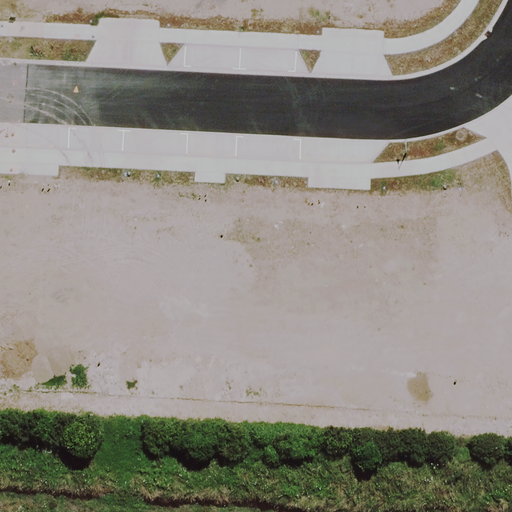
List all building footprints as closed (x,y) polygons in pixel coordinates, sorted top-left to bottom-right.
[(0,0),(0,116),(56,120),(63,0),(0,0)] [(206,0),(113,0),(110,73),(203,77),(206,0)] [(311,0),(219,0),(216,89),(308,92),(311,0)] [(453,53),(455,0),(336,0),(334,70),(391,72),(392,51),(453,53)] [(238,282),(234,365),(239,365),(349,373),(358,265),(359,245),(241,237),(238,282)] [(150,274),(143,394),(198,398),(199,386),(223,387),(228,282),(200,280),(202,255),(151,251),(150,274)] [(0,253),(0,381),(52,385),(61,258),(0,253)] [(365,265),(357,373),(355,393),(380,394),(378,419),(419,421),(425,340),(433,340),(438,270),(365,265)] [(69,268),(61,386),(59,416),(79,417),(80,390),(127,393),(134,273),(69,268)]
